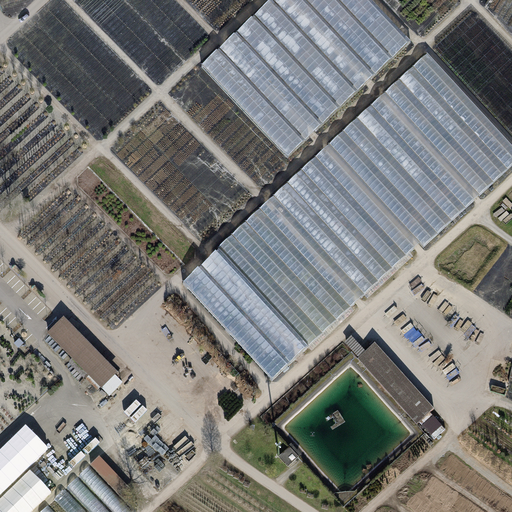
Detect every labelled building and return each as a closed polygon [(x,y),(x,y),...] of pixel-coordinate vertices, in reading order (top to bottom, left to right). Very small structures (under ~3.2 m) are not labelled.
[(410,44),(369,0),(273,0),(202,66),(288,158),(410,44)] [(511,150),(428,59),(183,283),(275,383),(511,166),(511,150)] [(126,371),(74,319),(59,333),(111,386),(126,371)] [(444,420),(377,344),(360,359),(428,434),(444,420)] [(101,458),(92,467),(124,500),(133,491),(101,458)] [(28,468),(0,496),(0,511),(27,511),(50,490),(28,468)] [(66,499),(73,491),(79,497),(89,486),(92,489),(103,477),(93,469),(90,472),(86,468),(62,495),(66,499)]
